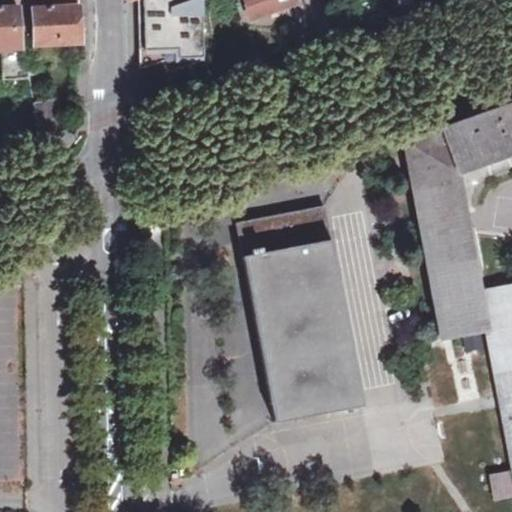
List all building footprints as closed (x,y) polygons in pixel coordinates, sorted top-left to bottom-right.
[(0,0),(0,74),(28,75),(24,49),(19,49),(16,10),(23,9),(22,0),(0,0)] [(79,0),(22,0),(23,9),(32,9),(80,8),(79,0)] [(169,58),(170,72),(202,58),(201,0),(127,0),(127,3),(135,0),(137,0),(139,67),(169,58)] [(244,0),(250,17),(292,2),(290,0),(244,0)] [(32,9),(33,44),(81,42),(80,19),(80,8),(32,9)] [(37,141),(56,134),(51,101),(32,104),(37,141)] [(511,152),(511,104),(499,109),(438,130),(452,173),(511,152)] [(474,293),(459,210),(453,183),(452,173),(438,130),(400,143),(438,339),(451,336),(485,329),(478,292),(474,293)] [(328,241),(322,208),(234,225),(240,256),(251,254),(249,248),(261,246),(262,252),(328,241)] [(359,407),(328,241),(262,252),(261,246),(249,248),(251,254),(240,256),(272,423),(331,412),(359,407)] [(478,292),(485,329),(497,394),(500,408),(511,469),(511,284),(486,290),(478,292)]
